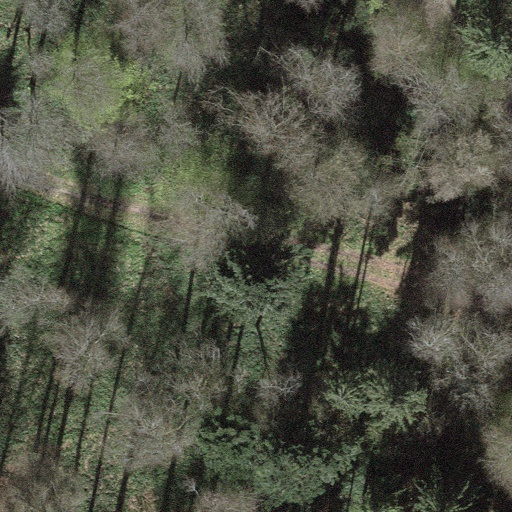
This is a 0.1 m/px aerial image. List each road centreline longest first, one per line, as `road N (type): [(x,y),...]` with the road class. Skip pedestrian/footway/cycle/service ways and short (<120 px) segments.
road 1 (track): [(511,344),(292,238),(0,168)]
road 2 (track): [(439,0),(511,129)]
